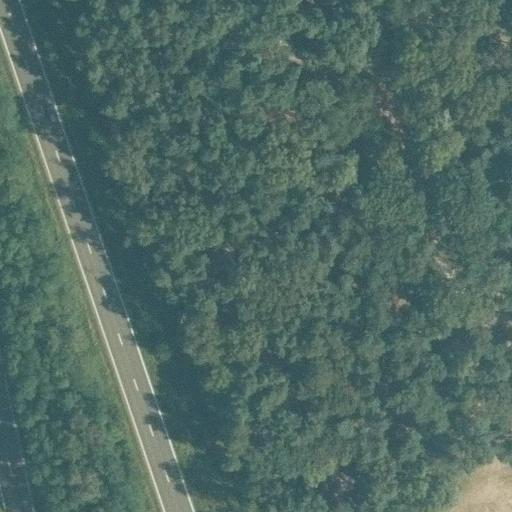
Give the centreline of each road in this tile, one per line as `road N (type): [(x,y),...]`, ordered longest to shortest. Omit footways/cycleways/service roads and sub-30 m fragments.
road 1 (unknown): [(339,511),(311,422),(232,265),(140,0)]
road 2 (trunk): [(181,511),(5,0)]
